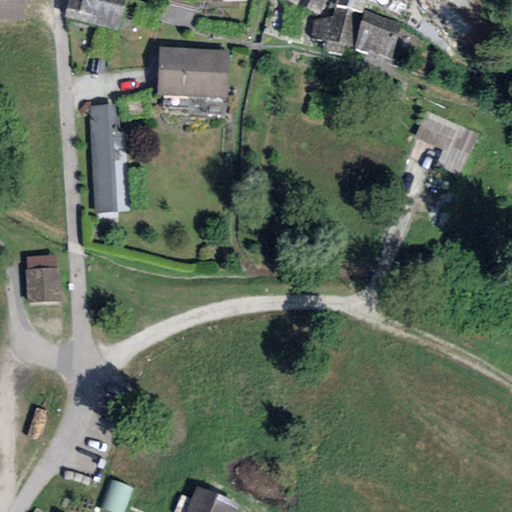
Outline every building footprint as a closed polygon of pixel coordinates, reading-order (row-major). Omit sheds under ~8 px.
[(0,0),(0,19),(24,20),(24,0),(29,0),(0,0)] [(123,0),(68,0),(64,18),(116,31),(123,0)] [(286,0),(319,15),(325,0),(286,0)] [(336,0),(335,4),(351,9),(363,12),(367,0),(336,0)] [(332,15),(312,20),(312,40),(327,41),(325,51),(342,55),(344,44),(352,46),(351,9),(335,4),(332,15)] [(400,24),(365,11),(354,49),(390,61),(400,24)] [(229,51),(158,48),(156,95),(226,99),(229,51)] [(116,105),(89,107),(94,214),(117,213),(114,162),(119,162),(116,105)] [(60,259),(27,260),(29,311),(62,309),(60,259)] [(123,511),(130,490),(109,483),(101,508),(113,511),(123,511)] [(232,511),(197,496),(189,511),(232,511)]
